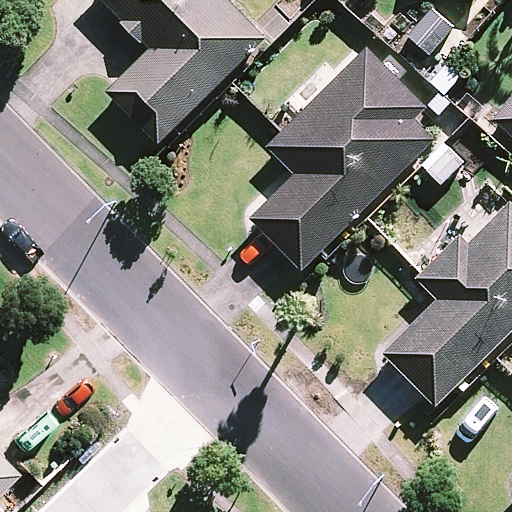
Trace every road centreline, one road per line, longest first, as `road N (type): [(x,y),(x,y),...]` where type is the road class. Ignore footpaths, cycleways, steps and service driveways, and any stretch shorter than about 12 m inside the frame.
road 1 (residential): [(0,149),(219,383)]
road 2 (residential): [(91,511),(219,383)]
road 3 (residential): [(219,383),(346,511)]
